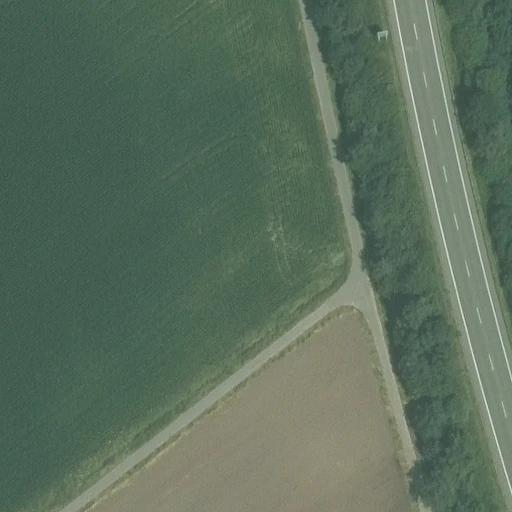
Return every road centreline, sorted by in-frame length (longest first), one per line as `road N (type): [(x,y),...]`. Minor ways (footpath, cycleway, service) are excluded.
road 1 (unclassified): [(307,0),(364,288),(79,511)]
road 2 (secondary): [(405,0),(511,444)]
road 3 (track): [(364,288),(424,511)]
